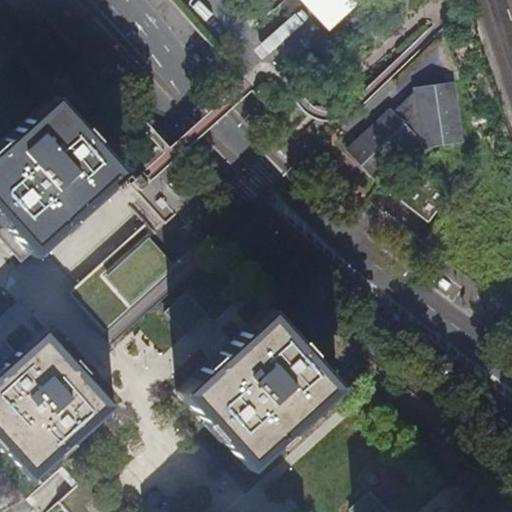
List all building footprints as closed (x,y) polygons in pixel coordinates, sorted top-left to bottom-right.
[(301,0),(326,27),(356,0),(301,0)] [(376,0),(371,4),(379,13),(387,5),(382,0),(376,0)] [(414,93),(391,114),(388,111),(343,152),(369,179),(414,140),(420,139),(421,148),(459,144),(451,82),(413,88),(414,93)] [(0,238),(21,263),(30,255),(122,173),(54,96),(0,144),(0,238)] [(38,263),(128,183),(134,189),(137,193),(156,214),(151,218),(67,293),(71,298),(77,305),(162,228),(176,216),(171,210),(144,180),(130,165),(122,173),(30,255),(38,263)] [(444,199),(402,166),(384,188),(383,191),(385,194),(419,223),(421,224),(424,224),(426,222),(444,199)] [(162,228),(77,305),(104,335),(190,257),(194,254),(203,246),(193,234),(176,216),(162,228)] [(113,345),(203,264),(194,254),(190,257),(104,335),(108,339),(113,345)] [(211,362),(179,391),(247,467),(338,385),(270,310),(251,327),(244,333),(233,343),(222,352),(211,362)] [(113,405),(44,329),(35,338),(17,354),(4,366),(0,369),(0,444),(31,479),(98,418),(113,405)]
